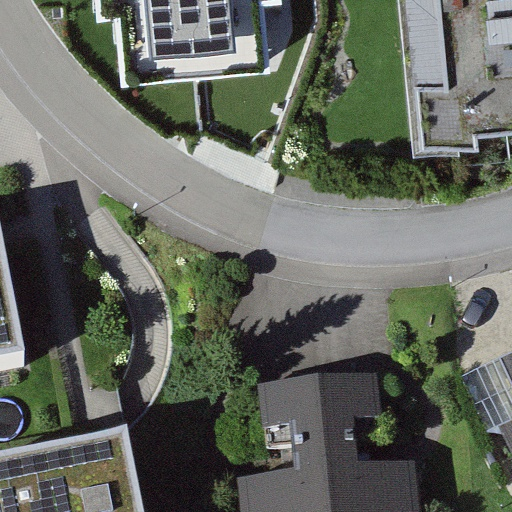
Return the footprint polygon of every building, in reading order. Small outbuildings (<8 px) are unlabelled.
[(272,33),(271,0),(139,0),(187,34),(272,33)] [(511,0),(407,0),(417,157),(511,150),(511,0)] [(18,244),(0,245),(0,388),(33,385),(18,244)] [(398,394),(272,402),(275,458),(315,456),(318,496),(250,500),(250,511),(441,511),(440,491),(360,496),(357,453),(401,450),(398,394)] [(143,511),(133,454),(0,479),(0,480),(5,511),(143,511)]
